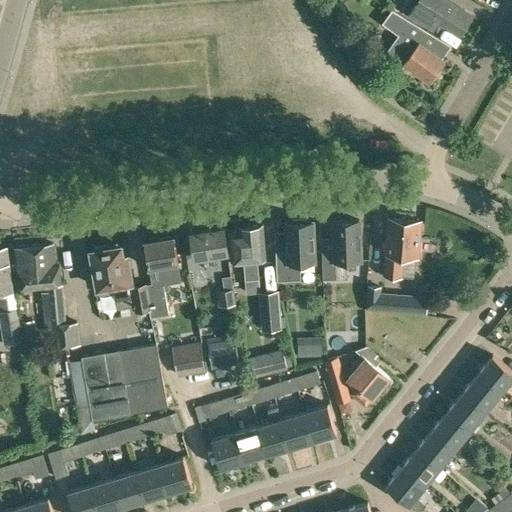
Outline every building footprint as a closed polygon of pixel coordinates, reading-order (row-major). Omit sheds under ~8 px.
[(415,0),(407,15),(433,30),(439,20),(460,33),(471,15),(446,0),(415,0)] [(429,80),(444,59),(420,42),(429,30),(392,8),(382,22),(398,34),(384,53),(397,74),(405,63),(429,80)] [(313,221),(307,221),(307,218),(293,219),(293,222),(287,222),(288,251),(275,252),(276,280),(301,279),(300,263),(315,263),(313,221)] [(417,256),(420,220),(390,218),(389,230),(386,229),(383,276),(403,277),(404,255),(417,256)] [(323,278),(347,277),(346,262),(360,261),(359,220),(333,221),(334,250),(322,250),(323,278)] [(259,279),(258,258),(265,258),(263,225),(239,226),(239,230),(230,231),(232,260),(243,260),(245,281),(259,279)] [(194,258),(228,253),(224,228),(190,233),(194,258)] [(151,278),(166,276),(164,264),(178,262),(173,236),(144,242),(149,267),(151,278)] [(55,265),(52,243),(15,246),(19,287),(46,284),(46,290),(41,291),(45,332),(52,331),(53,345),(80,344),(79,320),(66,320),(63,283),(61,283),(59,265),(55,265)] [(122,257),(120,245),(91,250),(97,287),(98,287),(99,295),(115,293),(117,309),(134,306),(130,282),(131,281),(127,256),(122,257)] [(6,247),(0,247),(0,294),(5,294),(13,293),(8,264),(6,247)] [(150,317),(169,314),(163,281),(147,284),(151,309),(149,309),(150,317)] [(427,313),(428,295),(404,293),(381,292),(382,286),(368,285),(366,308),(403,311),(427,313)] [(218,307),(236,304),(234,288),(233,288),(224,289),(216,290),(218,307)] [(262,330),(282,328),(279,288),(258,290),(262,330)] [(23,341),(25,340),(21,320),(20,320),(18,308),(15,309),(8,310),(0,311),(0,324),(3,344),(23,341)] [(21,320),(25,340),(34,339),(31,318),(21,320)] [(92,419),(167,406),(156,343),(81,356),(92,419)] [(236,346),(210,350),(212,367),(239,363),(236,346)] [(373,397),(372,397),(389,376),(376,365),(378,362),(373,358),(377,354),(366,346),(348,367),(353,371),(348,377),(357,384),(350,393),(366,405),(373,397)] [(500,392),(511,378),(511,370),(493,354),(477,373),(500,392)] [(331,383),(345,378),(338,355),(324,359),(331,383)] [(205,370),(203,356),(175,361),(177,375),(201,371),(205,370)] [(244,363),(225,369),(228,380),(247,375),(244,363)] [(293,376),(298,389),(321,382),(317,369),(293,376)] [(485,411),(500,392),(477,373),(462,392),(485,411)] [(275,396),(298,389),(293,376),(271,383),(275,396)] [(275,396),(271,383),(248,390),(252,403),(275,396)] [(248,390),(225,397),(229,410),(252,403),(248,390)] [(470,429),(485,411),(462,392),(447,411),(470,429)] [(229,410),(225,397),(194,406),(198,419),(229,410)] [(304,411),(313,439),(336,432),(328,404),(304,411)] [(290,446),(281,418),(277,406),(268,409),(271,421),(258,425),(267,453),(290,446)] [(290,446),(313,439),(304,411),(281,418),(290,446)] [(455,448),(470,429),(447,411),(432,429),(455,448)] [(171,413),(146,420),(151,434),(164,430),(166,435),(177,431),(171,413)] [(151,434),(146,420),(124,427),(128,441),(151,434)] [(244,460),(267,453),(258,425),(235,432),(244,460)] [(124,427),(101,434),(105,449),(128,441),(124,427)] [(440,467),(455,448),(432,429),(417,448),(440,467)] [(221,467),(244,460),(235,432),(212,439),(221,467)] [(82,456),(105,449),(101,434),(78,441),(82,456)] [(82,456),(78,441),(54,449),(58,463),(82,456)] [(425,485),(440,467),(417,448),(402,466),(425,485)] [(12,462),(16,476),(32,470),(34,478),(49,474),(42,452),(12,462)] [(168,491),(192,484),(183,456),(160,463),(168,491)] [(0,465),(0,480),(16,476),(12,462),(0,465)] [(146,498),(168,491),(160,463),(137,470),(146,498)] [(417,495),(425,485),(402,466),(386,485),(418,511),(419,511),(427,503),(417,495)] [(123,505),(146,498),(137,470),(114,477),(123,505)] [(99,511),(101,511),(123,505),(114,477),(91,484),(99,511)] [(74,511),(99,511),(91,484),(68,491),(74,511)] [(495,504),(490,507),(493,511),(507,511),(511,509),(511,493),(510,492),(504,488),(491,497),(495,504)] [(27,511),(52,511),(48,497),(25,504),(27,511)] [(464,511),(493,511),(490,507),(489,508),(476,497),(464,511)] [(344,509),(345,511),(370,511),(368,502),(344,509)]
